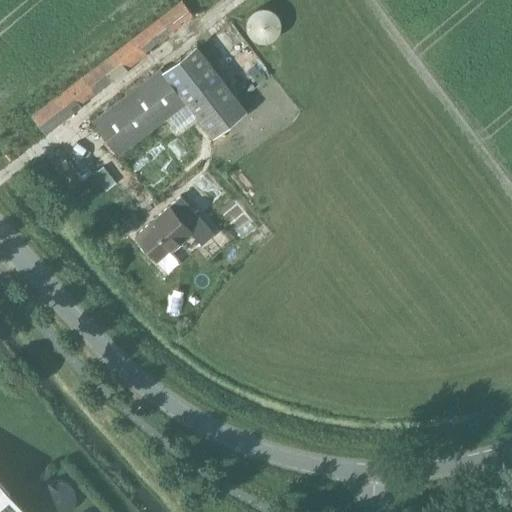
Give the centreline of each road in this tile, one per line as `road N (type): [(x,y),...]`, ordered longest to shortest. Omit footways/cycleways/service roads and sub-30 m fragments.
road 1 (unclassified): [(364,479),(251,454),(195,432),(98,345),(0,234)]
road 2 (unclassified): [(364,479),(440,478),(511,460)]
